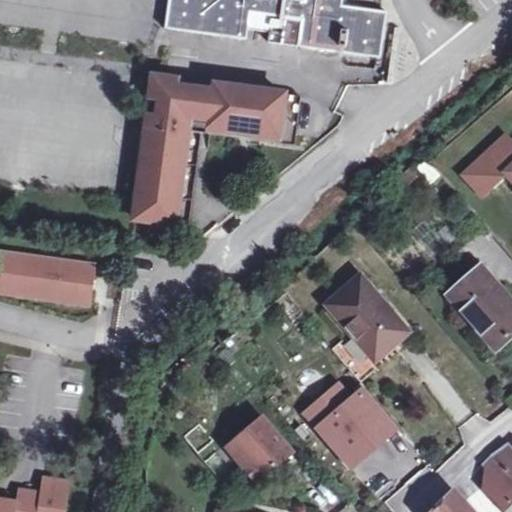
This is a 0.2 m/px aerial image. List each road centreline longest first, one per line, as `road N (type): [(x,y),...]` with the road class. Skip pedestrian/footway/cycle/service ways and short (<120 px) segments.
road 1 (residential): [(511,11),(218,266)]
road 2 (residential): [(218,266),(208,294),(156,335),(123,376),(85,511)]
road 3 (unclassified): [(511,426),(410,511)]
